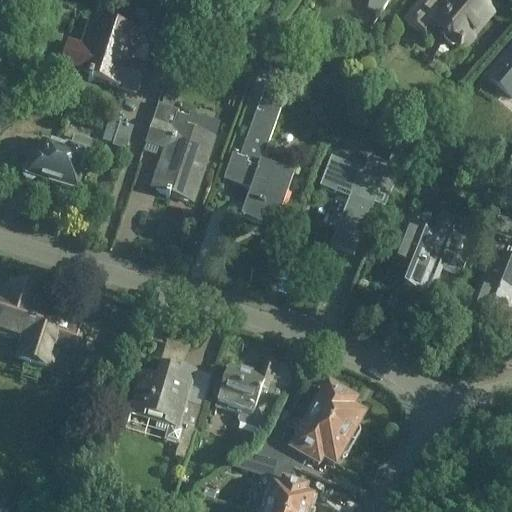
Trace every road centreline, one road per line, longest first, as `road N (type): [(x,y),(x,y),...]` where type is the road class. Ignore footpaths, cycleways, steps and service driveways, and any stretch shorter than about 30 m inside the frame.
road 1 (residential): [(0,240),(389,368),(439,412)]
road 2 (residential): [(371,511),(396,458),(439,412)]
